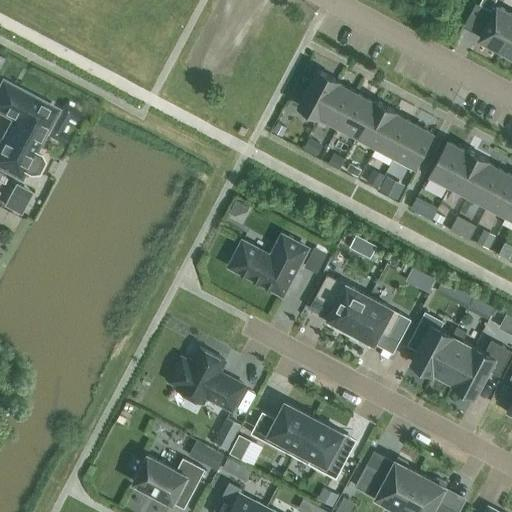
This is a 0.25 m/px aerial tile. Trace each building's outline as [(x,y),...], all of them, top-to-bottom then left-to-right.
[(491,10),(496,0),(481,0),(480,4),(491,10)] [(501,49),(511,29),(511,13),(498,6),(480,38),(501,49)] [(511,29),(501,49),(511,54),(511,29)] [(319,116),(338,80),(318,69),(299,105),(319,116)] [(339,124),(356,92),(338,82),(339,80),(338,80),(319,116),(320,116),(321,114),(339,124)] [(38,172),(44,161),(40,155),(34,152),(56,109),(3,81),(0,87),(0,109),(15,118),(4,138),(1,139),(0,141),(0,165),(21,176),(25,169),(31,173),(38,172)] [(358,134),(376,100),(375,99),(374,102),(356,92),(339,124),(358,134)] [(377,144),(395,110),(376,100),(358,134),(377,144)] [(394,159),(413,122),(395,113),(396,110),(395,110),(377,144),(395,154),(393,158),(394,159)] [(282,136),(287,126),(278,122),(273,131),(282,136)] [(413,122),(394,159),(414,169),(433,133),(413,122)] [(309,137),(303,148),(315,155),(321,143),(309,137)] [(448,187),(468,149),(468,148),(466,151),(447,140),(428,177),(448,187)] [(469,193),(488,159),(468,149),(448,187),(449,188),(451,184),(469,193)] [(334,152),(328,162),(339,168),(345,157),(334,152)] [(488,203),(505,171),(487,162),(488,159),(469,193),(488,203)] [(372,170),(367,181),(378,187),(384,177),(372,170)] [(507,214),(511,204),(511,174),(505,171),(488,203),(507,214)] [(385,178),(379,190),(398,200),(404,188),(385,178)] [(20,212),(30,192),(16,185),(6,204),(20,212)] [(433,202),(426,215),(433,218),(436,212),(440,205),(433,202)] [(436,212),(433,218),(442,223),(446,217),(436,212)] [(450,230),(469,240),(477,225),(458,215),(450,230)] [(357,244),(378,251),(383,237),(362,230),(357,244)] [(482,232),(476,243),(486,249),(492,237),(482,232)] [(283,293),(307,247),(282,234),(271,255),(243,240),(230,265),(283,293)] [(495,246),(511,251),(511,249),(511,237),(499,234),(495,246)] [(327,253),(315,246),(304,266),(317,272),(327,253)] [(420,286),(429,291),(436,278),(427,273),(420,286)] [(352,329),(370,296),(348,284),(349,284),(347,283),(346,284),(327,274),(315,296),(335,306),(329,316),(328,318),(330,319),(330,318),(331,319),(329,323),(349,334),(352,329)] [(462,293),(463,291),(442,280),(441,282),(436,291),(457,302),(462,293)] [(391,307),(370,296),(352,329),(349,334),(370,345),(372,341),(373,341),(375,343),(376,340),(381,331),(389,335),(400,341),(411,318),(401,313),(393,309),(393,308),(391,307)] [(482,304),(477,313),(488,319),(493,310),(494,307),(483,301),(482,304)] [(425,336),(411,362),(433,373),(434,371),(433,371),(452,335),(440,328),(444,321),(425,311),(414,330),(425,336)] [(434,371),(455,382),(455,383),(474,346),(462,340),(467,331),(457,326),(452,335),(433,371),(434,371)] [(499,375),(511,350),(491,339),(485,352),(474,346),(455,383),(455,382),(454,384),(475,395),(489,370),(499,375)] [(356,342),(349,350),(361,361),(368,354),(356,342)] [(219,371),(225,360),(200,346),(191,363),(186,362),(182,363),(179,365),(176,368),(175,372),(175,377),(177,380),(180,383),(177,388),(203,401),(206,396),(232,409),(245,384),(219,371)] [(294,455),(315,416),(285,401),(276,418),(262,410),(251,432),(294,455)] [(315,416),(294,455),(336,478),(348,456),(335,449),(344,432),(315,416)] [(214,441),(228,449),(241,424),(228,417),(214,441)] [(229,451),(240,457),(249,439),(238,433),(229,451)] [(211,446),(204,461),(218,468),(225,454),(211,446)] [(182,484),(193,490),(205,468),(183,457),(176,469),(148,454),(134,481),(173,502),(182,484)] [(401,510),(421,473),(409,467),(408,461),(398,456),(388,474),(367,462),(355,485),(401,510)] [(228,457),(222,467),(233,473),(239,462),(228,457)] [(421,473),(401,510),(399,511),(458,511),(459,511),(438,500),(447,482),(437,477),(432,478),(421,473)] [(263,511),(267,506),(241,492),(243,488),(229,481),(223,493),(235,499),(228,511),(263,511)] [(317,498),(333,506),(339,494),(323,486),(317,498)] [(349,511),(355,502),(344,496),(336,511),(338,511),(349,511)]
